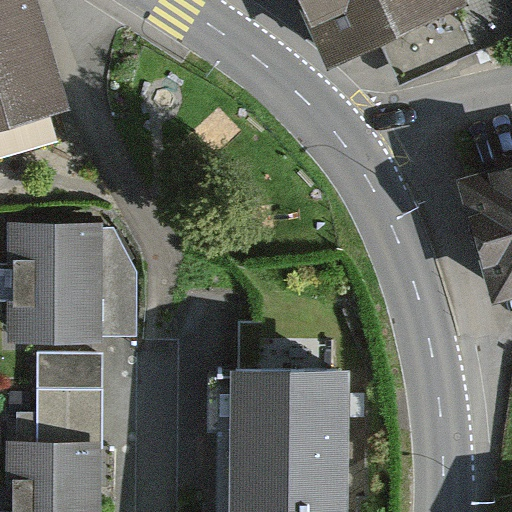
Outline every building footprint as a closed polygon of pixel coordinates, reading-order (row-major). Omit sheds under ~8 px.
[(15,0),(0,0),(0,120),(46,107),(15,0)] [(308,0),(338,65),(472,4),(469,0),(308,0)] [(511,171),(469,183),(502,297),(511,294),(511,171)] [(100,233),(12,233),(12,347),(99,348),(100,233)] [(359,511),(360,340),(220,341),(219,511),(359,511)] [(98,511),(99,444),(12,444),(11,511),(98,511)]
